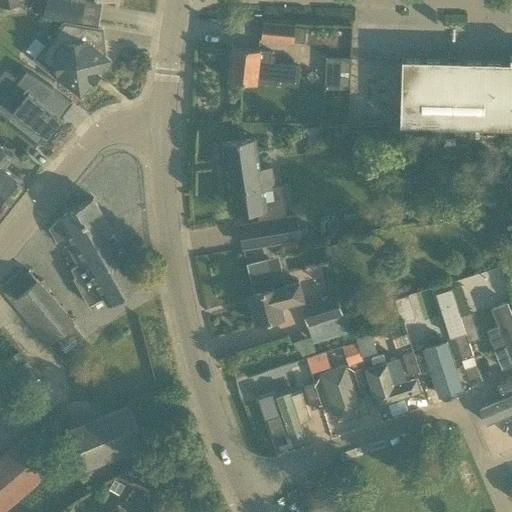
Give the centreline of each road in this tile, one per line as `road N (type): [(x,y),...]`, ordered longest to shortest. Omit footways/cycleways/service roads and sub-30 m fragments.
road 1 (residential): [(239,475),(204,390),(179,296),(162,128)]
road 2 (residential): [(487,476),(464,417),(439,409),(239,475)]
road 3 (residential): [(0,254),(92,137),(108,126),(162,128)]
road 4 (unclassified): [(162,128),(174,0)]
